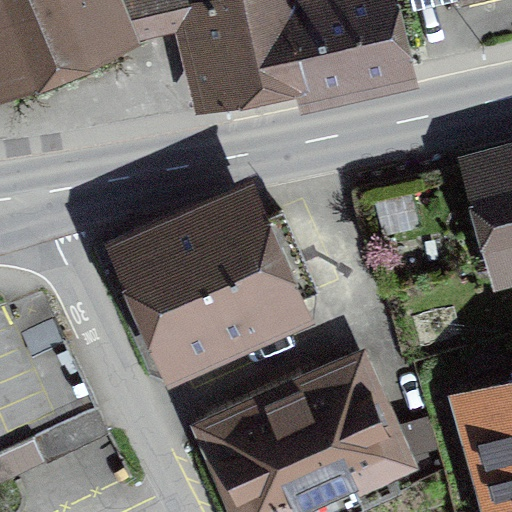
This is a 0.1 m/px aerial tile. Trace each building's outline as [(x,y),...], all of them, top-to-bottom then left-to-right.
[(0,0),(0,103),(133,49),(135,56),(192,42),(181,0),(0,0)] [(181,0),(192,42),(195,53),(208,107),(304,84),(285,0),(181,0)] [(285,0),(304,84),(307,96),(412,72),(398,11),(395,0),(285,0)] [(511,154),(452,172),(488,297),(511,290),(511,154)] [(103,258),(160,389),(300,329),(244,198),(103,258)] [(230,511),(326,511),(411,474),(359,358),(194,433),(230,511)] [(511,511),(511,380),(448,396),(477,511),(511,511)] [(101,401),(0,445),(0,511),(37,511),(131,471),(101,401)]
